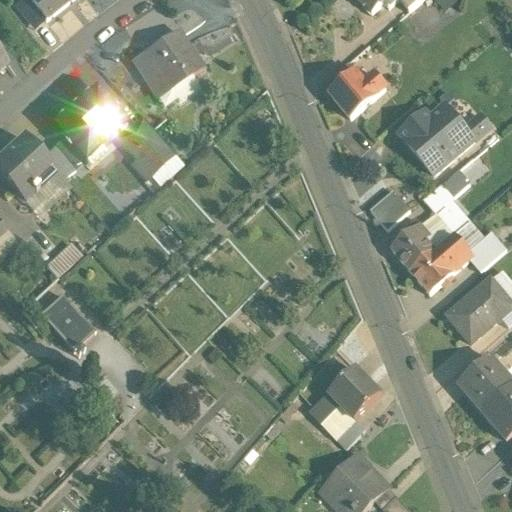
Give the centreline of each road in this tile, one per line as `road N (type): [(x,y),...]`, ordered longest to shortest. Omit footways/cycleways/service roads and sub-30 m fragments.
road 1 (residential): [(462,511),(251,0)]
road 2 (residential): [(0,97),(119,0)]
